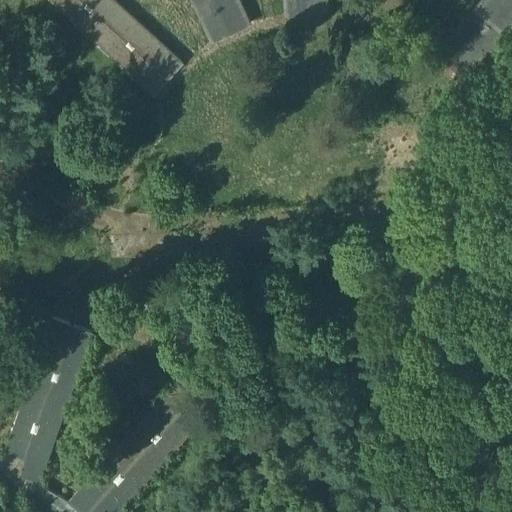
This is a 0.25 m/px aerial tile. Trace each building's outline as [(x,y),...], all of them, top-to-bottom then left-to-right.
[(182,63),(113,0),(51,0),(154,94),(182,63)] [(249,25),(237,0),(192,0),(211,42),(249,25)] [(326,0),(284,0),(285,15),(327,13),(326,0)] [(370,0),(364,18),(403,32),(414,0),(370,0)] [(511,0),(481,0),(435,52),(466,80),(511,28),(511,0)] [(511,132),(494,133),(495,161),(511,160),(511,132)] [(52,317),(0,460),(0,468),(37,481),(91,331),(52,317)] [(114,511),(207,411),(177,383),(69,500),(82,511),(114,511)] [(0,481),(3,483),(4,511),(16,511),(15,487),(33,493),(62,511),(63,511),(82,511),(69,500),(37,481),(0,468),(0,481)]
